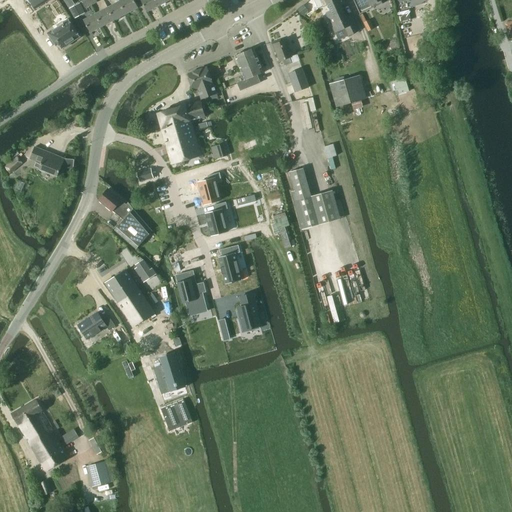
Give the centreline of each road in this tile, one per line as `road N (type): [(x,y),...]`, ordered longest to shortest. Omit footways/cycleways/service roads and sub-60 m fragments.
road 1 (track): [(239,511),(230,365),(193,219)]
road 2 (tertiary): [(0,348),(83,212),(99,135)]
road 3 (tertiary): [(99,135),(106,108),(130,77),(238,16)]
road 4 (residential): [(60,83),(206,0)]
road 5 (residential): [(193,219),(153,155),(99,135)]
